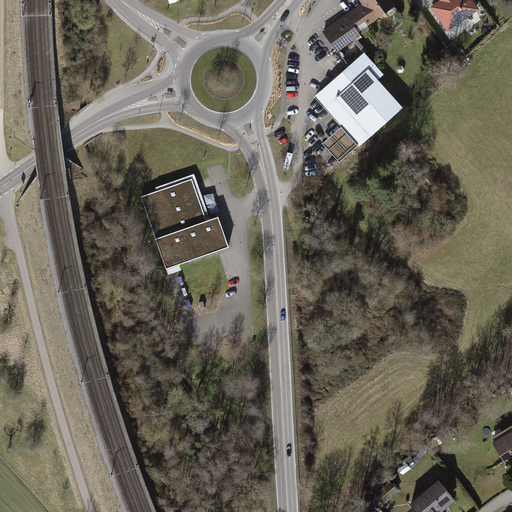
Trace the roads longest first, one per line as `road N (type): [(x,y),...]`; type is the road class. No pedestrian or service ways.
road 1 (primary): [(288,511),(268,196),(242,117)]
road 2 (track): [(91,511),(40,351),(4,184)]
road 3 (secondary): [(0,187),(91,124),(184,91)]
